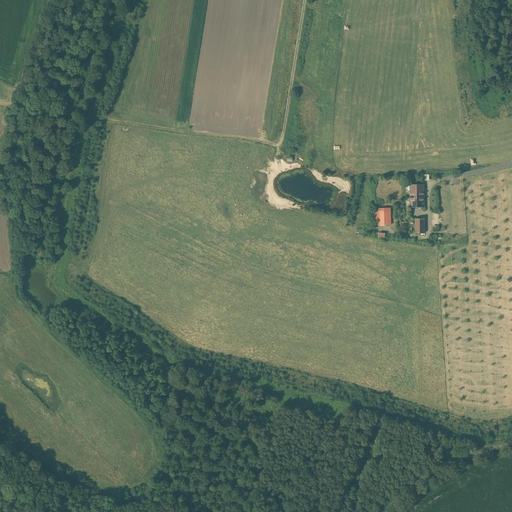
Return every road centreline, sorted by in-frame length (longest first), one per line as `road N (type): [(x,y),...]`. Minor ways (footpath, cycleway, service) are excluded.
road 1 (track): [(0,206),(35,220),(53,210),(84,119),(279,141),(305,0)]
road 2 (unclassified): [(511,444),(426,472),(380,511)]
